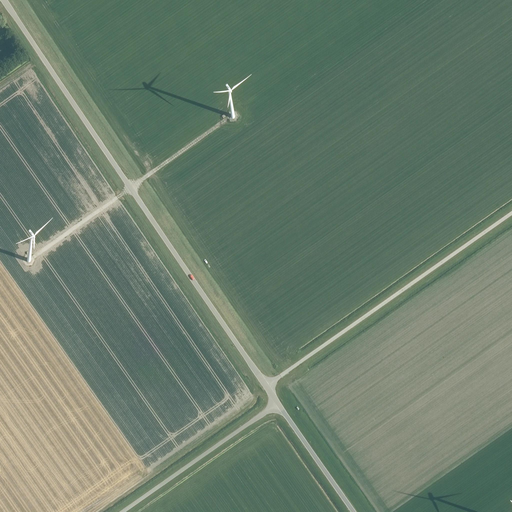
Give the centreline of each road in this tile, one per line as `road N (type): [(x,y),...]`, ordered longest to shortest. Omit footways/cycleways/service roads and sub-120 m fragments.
road 1 (unclassified): [(265,385),(4,0)]
road 2 (residential): [(265,385),(511,212)]
road 3 (unclassified): [(122,511),(277,403)]
road 4 (unclassified): [(353,511),(277,403)]
